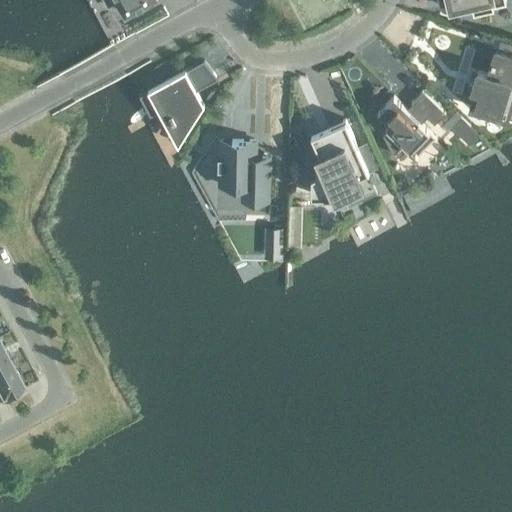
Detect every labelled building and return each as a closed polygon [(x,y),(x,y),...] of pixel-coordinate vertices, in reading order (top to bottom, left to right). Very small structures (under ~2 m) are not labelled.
[(104,0),(107,6),(118,0),(125,12),(124,13),(126,14),(127,13),(136,8),(136,9),(147,3),(147,2),(151,0),(104,0)] [(505,0),(438,0),(441,7),(451,10),(472,5),(473,12),(506,4),(505,0)] [(500,45),(511,48),(511,42),(502,39),(500,45)] [(473,87),(477,88),(471,107),(506,118),(511,97),(511,56),(496,52),(493,60),(492,60),(491,65),(492,65),(489,74),(478,70),(473,87)] [(204,61),(139,96),(143,103),(145,101),(152,113),(150,114),(151,116),(167,107),(171,114),(169,115),(173,122),(175,121),(183,136),(203,105),(196,91),(218,79),(204,61)] [(393,96),(378,112),(389,124),(386,128),(389,130),(384,135),(384,134),(383,135),(393,155),(394,155),(394,154),(403,145),(416,157),(435,137),(421,123),(427,117),(434,124),(442,116),(419,94),(411,102),(414,105),(408,111),(393,96)] [(453,126),(454,127),(461,135),(470,126),(461,117),(453,126)] [(345,119),(311,135),(320,153),(314,156),(322,172),(311,177),(311,195),(332,196),(334,200),(373,182),(345,119)] [(222,124),(221,140),(218,140),(218,153),(221,153),(221,169),(244,170),(243,185),(268,185),(269,141),(254,141),(255,124),(222,124)] [(302,207),(292,207),(290,207),(289,244),(301,245),(302,207)] [(0,341),(0,390),(2,395),(23,383),(0,341)]
